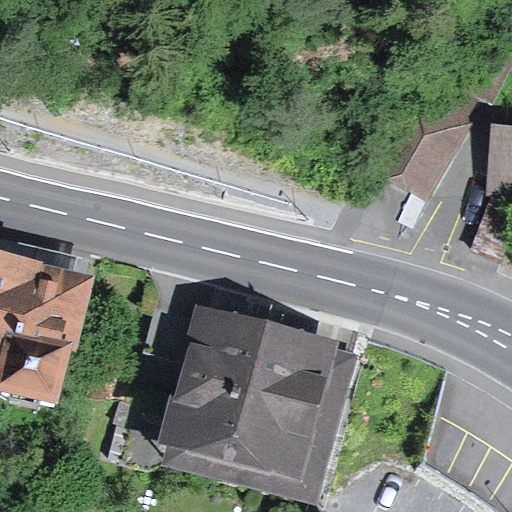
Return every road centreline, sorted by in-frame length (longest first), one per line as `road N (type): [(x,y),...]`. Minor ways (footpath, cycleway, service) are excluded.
road 1 (secondary): [(511,346),(454,318),(321,276),(0,199)]
road 2 (unknown): [(359,511),(382,489),(436,471),(471,469),(511,482)]
